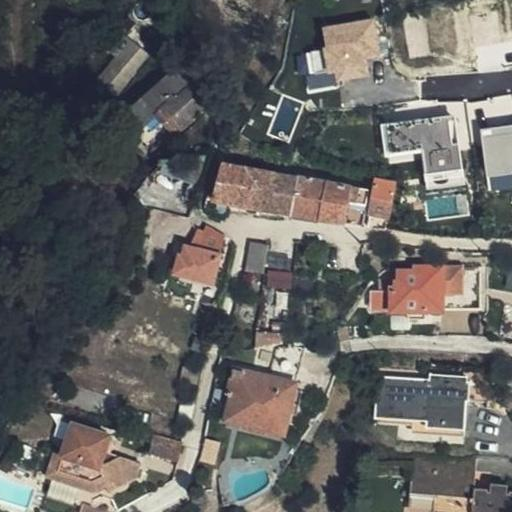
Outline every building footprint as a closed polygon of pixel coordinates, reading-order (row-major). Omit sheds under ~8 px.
[(382,74),(376,17),(327,23),(333,79),(382,74)] [(132,74),(146,58),(125,43),(112,58),(113,60),(96,81),(115,97),(133,77),(132,74)] [(325,47),(310,50),(314,69),(328,66),(325,47)] [(197,130),(176,104),(188,95),(180,86),(167,97),(159,90),(146,102),(173,132),(178,129),(187,139),(197,130)] [(450,188),(493,181),(495,181),(484,142),(470,145),(464,147),(462,140),(460,130),(441,135),(442,136),(435,138),(437,145),(440,156),(442,156),(450,188)] [(429,147),(437,145),(435,138),(433,138),(433,137),(426,138),(429,147)] [(464,147),(470,145),(469,139),(462,140),(464,147)] [(260,208),(267,171),(222,163),(215,207),(231,209),(232,204),(260,208)] [(292,214),(299,177),(267,171),(260,208),(292,214)] [(320,219),(326,181),(299,177),(292,214),(320,219)] [(371,211),(388,215),(394,184),(377,180),(371,211)] [(360,187),(326,181),(320,219),(357,225),(362,226),(366,203),(357,200),(360,187)] [(212,282),(221,238),(212,229),(206,226),(199,252),(186,247),(179,274),(212,282)] [(249,243),(247,250),(245,275),(264,277),(268,245),(249,243)] [(481,310),(482,268),(443,268),(415,268),(415,271),(399,271),(400,281),(380,281),(380,291),(371,291),(370,309),(392,309),(392,311),(443,311),(443,310),(481,310)] [(343,326),(335,330),(340,342),(349,338),(343,326)] [(298,368),(302,350),(279,349),(274,363),(298,368)] [(281,434),(293,386),(234,372),(227,393),(232,395),(225,421),(281,434)] [(464,429),(467,401),(472,401),(473,383),(378,374),(374,420),(464,429)] [(60,456),(54,453),(44,483),(49,484),(39,511),(76,511),(82,495),(76,493),(80,482),(93,486),(92,498),(102,492),(105,497),(133,480),(138,466),(107,456),(102,455),(105,447),(107,441),(69,428),(60,456)] [(174,464),(179,448),(153,439),(149,456),(174,464)] [(475,456),(412,453),(409,495),(433,497),(432,511),(443,511),(511,511),(511,495),(508,495),(508,487),(491,485),(490,492),(485,493),(486,490),(473,488),(475,456)] [(76,493),(82,495),(92,498),(93,486),(80,482),(76,493)] [(190,494),(191,511),(205,511),(204,493),(190,494)] [(433,497),(409,495),(407,508),(432,511),(433,497)]
